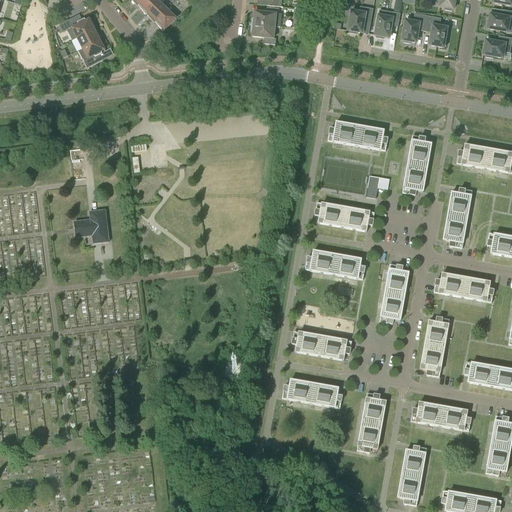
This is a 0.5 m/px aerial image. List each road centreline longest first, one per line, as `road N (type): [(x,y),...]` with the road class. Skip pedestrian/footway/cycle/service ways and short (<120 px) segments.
road 1 (residential): [(142,87),(277,72),(454,103)]
road 2 (residential): [(0,106),(142,87)]
road 3 (residential): [(425,255),(402,382)]
